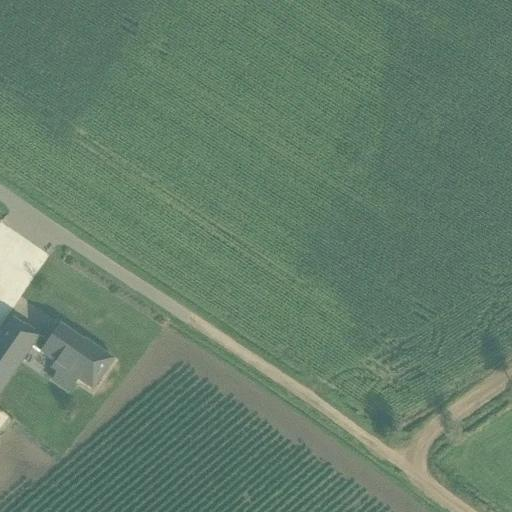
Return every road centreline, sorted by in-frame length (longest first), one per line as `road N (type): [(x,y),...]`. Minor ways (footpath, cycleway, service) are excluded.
road 1 (track): [(397,459),(0,195)]
road 2 (track): [(397,459),(511,378)]
